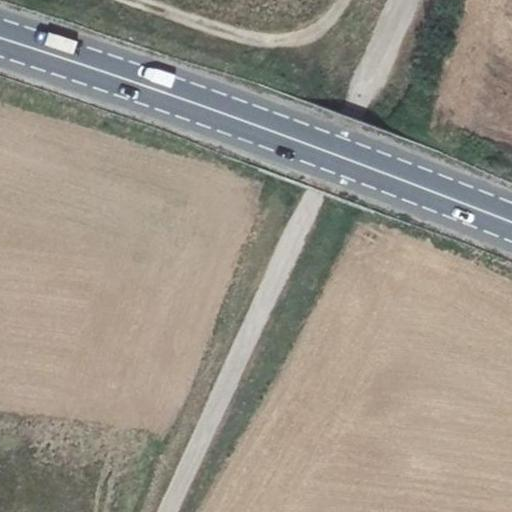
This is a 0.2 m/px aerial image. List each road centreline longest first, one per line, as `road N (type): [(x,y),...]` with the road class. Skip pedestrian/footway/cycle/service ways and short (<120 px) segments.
road 1 (primary): [(511,227),(244,122),(0,42)]
road 2 (unclassified): [(169,511),(313,202)]
road 3 (track): [(345,0),(308,37),(267,41),(133,0)]
